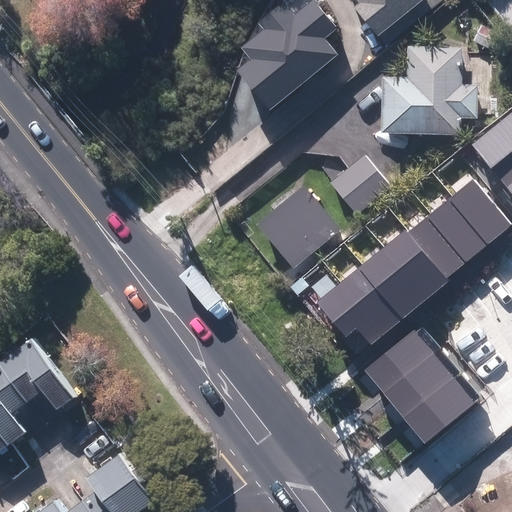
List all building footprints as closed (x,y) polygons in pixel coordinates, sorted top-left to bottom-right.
[(224,75),(259,117),(344,48),(332,34),(342,26),(321,0),(315,0),(294,18),(286,9),(231,55),(238,64),(224,75)] [(357,0),(360,3),(355,7),(387,47),(444,0),(357,0)] [(464,117),(482,118),(486,50),(412,45),(410,76),(389,75),(385,133),(456,138),(456,132),(463,132),(464,117)] [(511,112),(472,145),(491,169),(511,152),(511,112)] [(511,183),(511,152),(491,169),(506,188),(511,183)] [(369,153),(332,183),(361,218),(397,188),(369,153)] [(473,179),(452,196),(491,242),(511,225),(473,179)] [(273,206),(277,211),(262,223),(298,269),(347,230),(311,184),(300,193),(296,188),(273,206)] [(491,242),(452,196),(431,214),(470,260),(491,242)] [(431,214),(408,233),(447,279),(470,260),(431,214)] [(405,230),(385,247),(428,298),(449,281),(447,279),(408,233),(405,230)] [(385,247),(363,264),(406,316),(428,298),(385,247)] [(363,264),(341,283),(384,334),(406,316),(363,264)] [(384,334),(341,283),(317,302),(359,352),(370,343),(371,345),(384,334)] [(414,329),(364,370),(383,394),(434,353),(414,329)] [(7,362),(34,403),(50,392),(65,414),(83,401),(39,339),(7,362)] [(453,377),(434,353),(383,394),(403,418),(453,377)] [(0,366),(0,423),(16,447),(49,424),(34,403),(7,362),(0,366)] [(453,377),(403,418),(425,445),(475,403),(453,377)] [(0,456),(1,458),(16,447),(0,423),(0,456)] [(126,448),(90,477),(118,511),(132,511),(160,490),(126,448)] [(98,511),(90,500),(73,511),(72,511),(62,498),(42,511),(98,511)]
